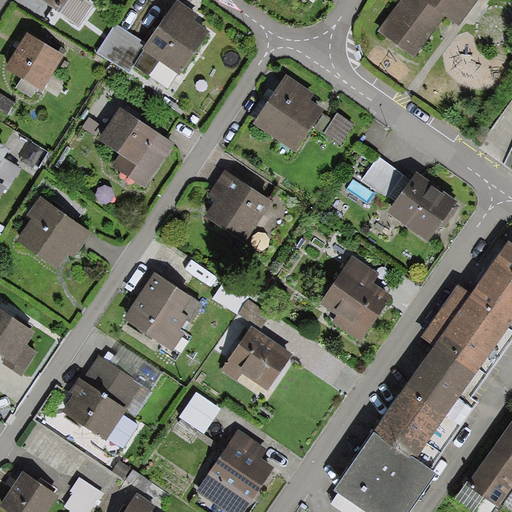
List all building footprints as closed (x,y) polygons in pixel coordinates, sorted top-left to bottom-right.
[(84,0),(41,0),(59,13),(69,0),(82,0),(84,1),(84,0)] [(476,0),(404,0),(381,33),(414,57),(443,15),(458,25),(476,0)] [(146,47),(134,67),(147,75),(157,60),(183,77),(209,36),(189,23),(194,16),(175,4),(146,47)] [(146,47),(114,27),(96,54),(128,75),(134,67),(146,47)] [(65,59),(29,37),(7,71),(43,93),(65,59)] [(312,95),(285,78),(255,127),(298,154),(325,113),(307,102),(312,95)] [(15,104),(0,94),(0,109),(9,115),(15,104)] [(173,146),(119,112),(99,144),(121,157),(113,169),(146,189),(173,146)] [(354,126),(338,114),(323,135),(339,147),(354,126)] [(9,152),(0,146),(0,193),(6,197),(21,171),(4,161),(9,152)] [(413,182),(379,157),(362,181),(396,206),(413,182)] [(269,203),(223,175),(209,197),(218,202),(207,219),(245,242),(269,203)] [(458,205),(417,177),(413,182),(396,206),(389,215),(430,244),(439,231),(444,230),(459,210),(458,205)] [(6,197),(0,193),(0,214),(0,215),(10,199),(6,197)] [(93,236),(41,200),(28,218),(33,221),(17,244),(58,273),(69,257),(75,261),(93,236)] [(511,249),(510,248),(473,300),(458,290),(424,339),(438,349),(335,496),(357,511),(411,511),(436,477),(431,473),(478,406),(472,401),(511,344),(511,249)] [(378,275),(353,259),(322,307),(338,318),(333,326),(360,344),(390,298),(372,286),(378,275)] [(189,300),(154,278),(125,322),(170,351),(180,335),(175,332),(184,319),(178,316),(189,300)] [(33,334),(0,314),(0,357),(8,362),(6,365),(22,375),(34,353),(25,348),(33,334)] [(292,357),(252,330),(224,372),(238,381),(242,374),(269,392),(292,357)] [(119,415),(138,386),(95,359),(72,394),(76,397),(65,415),(122,451),(137,427),(119,415)] [(224,408),(197,390),(177,419),(204,437),(224,408)] [(511,426),(469,490),(500,511),(511,492),(511,426)] [(265,451),(239,433),(197,493),(225,511),(244,511),(272,472),(257,462),(265,451)] [(48,511),(58,498),(24,476),(3,508),(8,511),(48,511)] [(90,511),(103,494),(81,479),(71,493),(74,495),(65,508),(70,511),(90,511)] [(151,511),(154,508),(136,495),(124,511),(151,511)]
